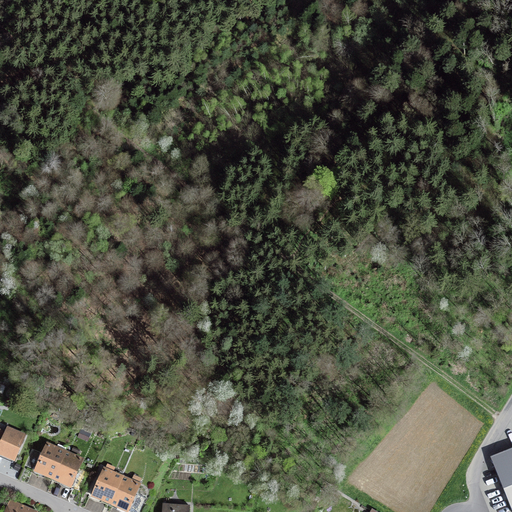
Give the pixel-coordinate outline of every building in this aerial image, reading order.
[(14,435),(0,429),(0,460),(3,462),(6,456),(24,464),(35,438),(16,430),(14,435)] [(52,479),(65,451),(49,444),(37,473),(52,479)] [(65,451),(52,479),(73,488),(85,460),(65,451)] [(511,511),(511,453),(493,461),(511,511)] [(109,505),(121,476),(103,468),(91,498),(109,505)] [(121,476),(109,505),(125,511),(128,511),(140,483),(121,476)] [(32,511),(9,502),(5,511),(32,511)]
